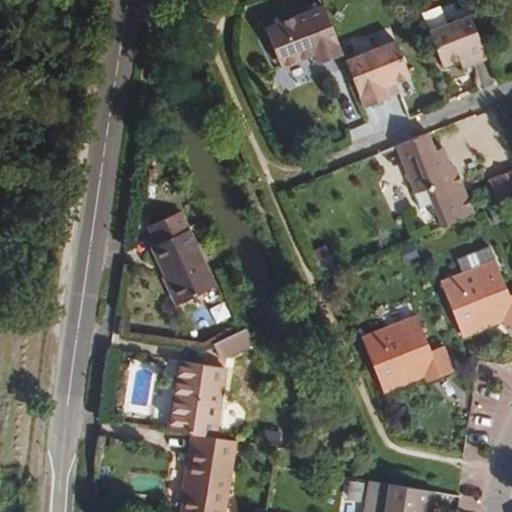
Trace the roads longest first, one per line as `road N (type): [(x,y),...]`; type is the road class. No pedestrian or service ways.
road 1 (tertiary): [(59,511),(127,0)]
road 2 (residential): [(269,183),(511,87)]
